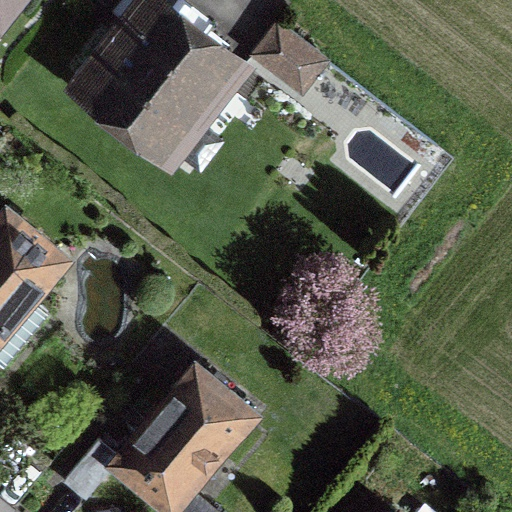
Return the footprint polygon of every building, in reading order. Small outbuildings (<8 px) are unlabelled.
[(176,152),(246,64),(163,0),(132,0),(77,70),(91,81),(89,84),(176,152)] [(326,57),(278,20),(254,50),(302,88),(326,57)] [(63,252),(6,206),(0,212),(0,359),(2,361),(47,306),(30,293),(63,252)] [(253,406),(196,360),(151,415),(147,412),(133,430),(136,433),(119,454),(98,437),(64,478),(85,495),(114,460),(171,506),(167,511),(219,511),(188,486),(253,406)] [(4,443),(0,445),(0,475),(6,481),(34,447),(15,430),(4,443)]
